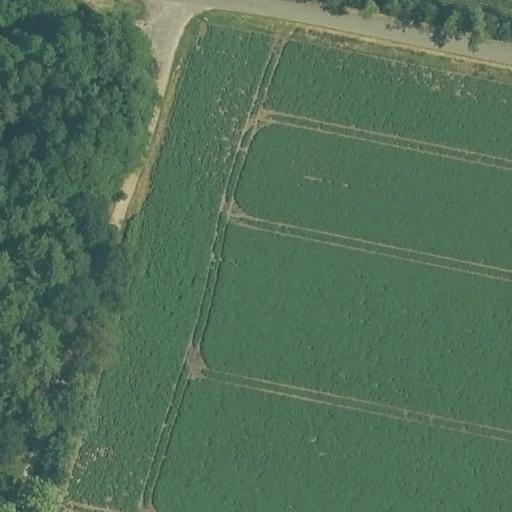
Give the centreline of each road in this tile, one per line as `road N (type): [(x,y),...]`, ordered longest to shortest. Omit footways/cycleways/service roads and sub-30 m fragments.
road 1 (track): [(186,0),(22,511)]
road 2 (unclassified): [(215,0),(511,61)]
